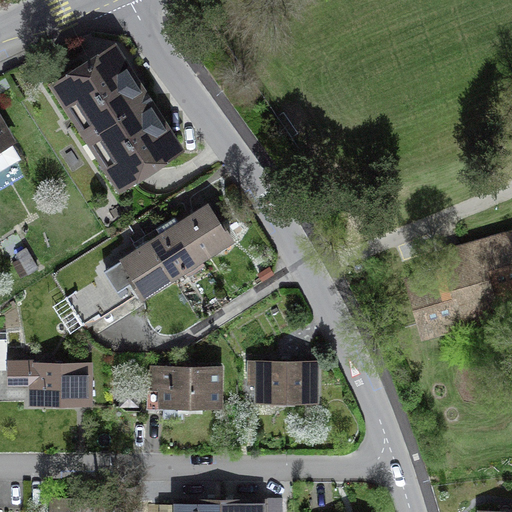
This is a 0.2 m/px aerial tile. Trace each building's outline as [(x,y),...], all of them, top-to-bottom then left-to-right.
[(172,154),(103,47),(38,89),(107,196),(172,154)] [(0,126),(0,171),(20,160),(0,126)] [(222,248),(196,209),(94,276),(107,296),(118,290),(131,309),(222,248)] [(511,233),(395,266),(416,343),(475,326),(468,302),(511,290),(511,233)] [(91,370),(14,370),(14,395),(31,395),(31,414),(92,414),(91,370)] [(317,370),(250,370),(250,392),(257,392),(257,407),(317,408),(317,370)] [(224,373),(153,375),(153,395),(160,395),(161,417),(226,415),(224,373)]
